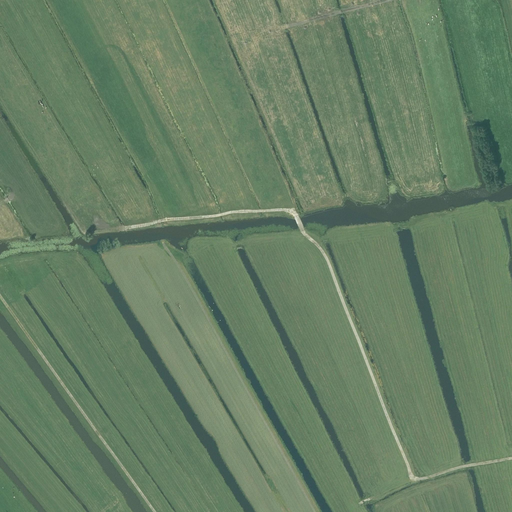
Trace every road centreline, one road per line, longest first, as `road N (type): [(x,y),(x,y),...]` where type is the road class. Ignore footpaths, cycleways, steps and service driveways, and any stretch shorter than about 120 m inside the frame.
road 1 (track): [(295,216),(328,264),(413,479),(511,458)]
road 2 (track): [(314,511),(163,244)]
road 3 (track): [(153,511),(0,296)]
road 4 (track): [(119,228),(231,212),(295,216)]
